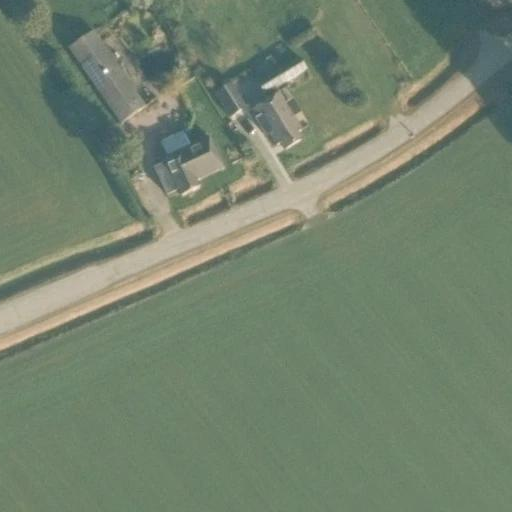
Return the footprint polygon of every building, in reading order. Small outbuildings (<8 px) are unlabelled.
[(67,50),(121,127),(146,109),(93,32),(67,50)] [(304,71),(297,59),(257,84),(267,100),(288,87),(285,83),(304,71)] [(214,96),(229,121),(247,110),(231,85),(214,96)] [(302,132),(279,95),(251,112),(257,121),(256,122),(266,138),(269,136),(276,148),(281,145),(285,152),(301,142),(297,135),(302,132)] [(157,164),(159,168),(154,171),(166,197),(178,192),(182,198),(199,190),(196,183),(223,170),(208,139),(157,164)]
